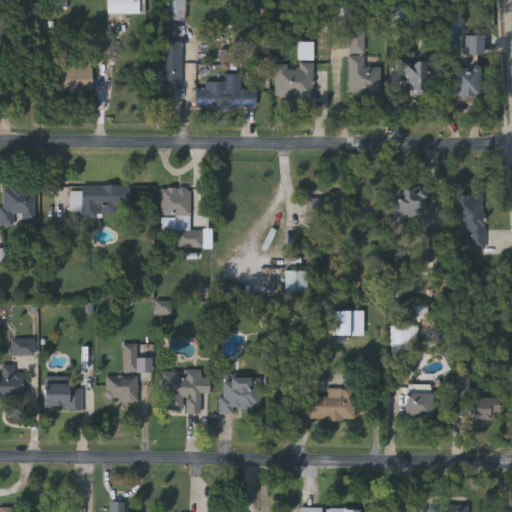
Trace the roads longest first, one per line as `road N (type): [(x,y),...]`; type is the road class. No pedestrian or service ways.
road 1 (residential): [(511,146),(0,142)]
road 2 (residential): [(0,463),(511,463)]
